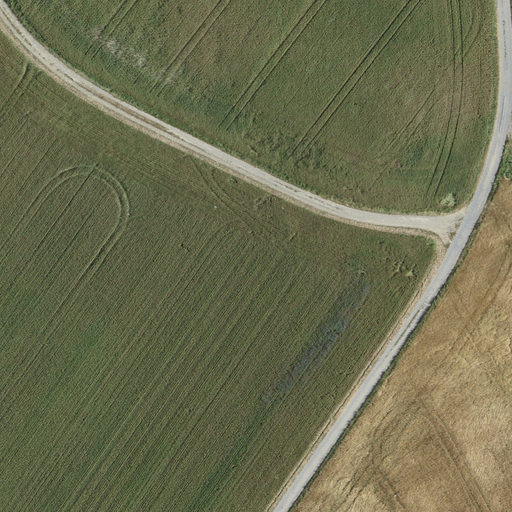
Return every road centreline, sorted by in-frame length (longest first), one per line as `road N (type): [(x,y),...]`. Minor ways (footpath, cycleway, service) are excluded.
road 1 (track): [(502,0),(499,151),(467,226),(281,511)]
road 2 (track): [(467,226),(344,220),(121,113),(29,41),(0,0)]
